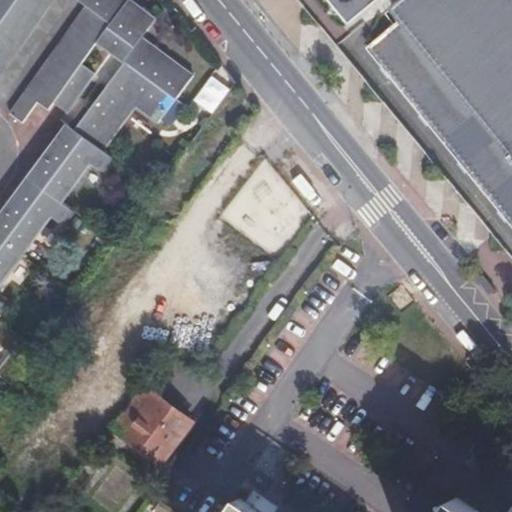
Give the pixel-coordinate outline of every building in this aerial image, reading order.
[(0,0),(0,80),(59,0),(0,0)] [(100,44),(178,102),(196,78),(145,40),(159,20),(131,0),(75,0),(88,9),(112,27),(100,44)] [(328,0),(348,23),(375,0),(328,0)] [(367,45),(511,225),(511,0),(398,0),(393,4),(402,17),(367,45)] [(160,127),(178,102),(100,44),(112,27),(88,9),(10,116),(26,126),(41,106),(52,114),(100,47),(132,71),(116,94),(109,89),(79,130),(72,125),(0,221),(0,312),(8,301),(0,295),(0,294),(94,166),(100,170),(110,156),(108,154),(140,111),(160,127)] [(195,99),(214,115),(234,90),(215,74),(195,99)] [(177,223),(239,140),(223,129),(199,160),(196,158),(184,176),(174,169),(149,202),(164,213),(177,223)] [(204,367),(296,245),(244,206),(152,329),(204,367)] [(408,319),(381,301),(371,315),(398,334),(408,319)] [(145,388),(113,431),(160,466),(192,423),(145,388)] [(450,511),(477,511),(459,499),(450,511)] [(234,511),(256,511),(241,502),(234,511)]
